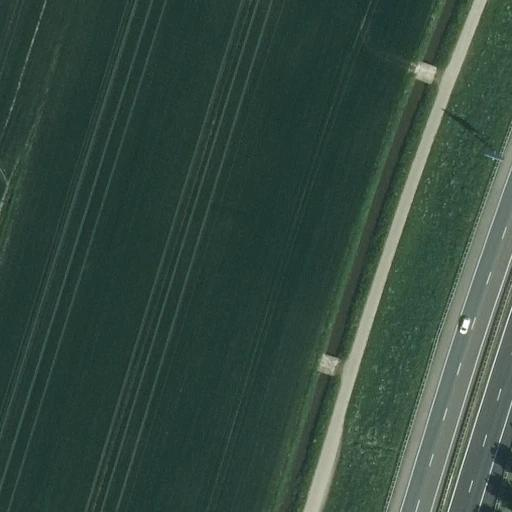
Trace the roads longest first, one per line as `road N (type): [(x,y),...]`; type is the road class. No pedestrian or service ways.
road 1 (unclassified): [(306,511),(473,0)]
road 2 (motorway): [(511,210),(413,511)]
road 3 (motorway): [(464,511),(511,356)]
